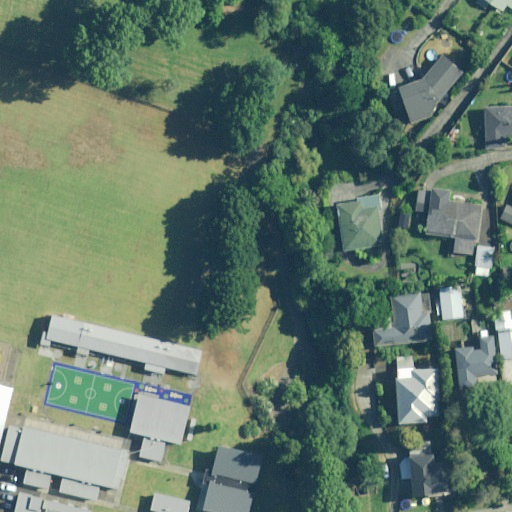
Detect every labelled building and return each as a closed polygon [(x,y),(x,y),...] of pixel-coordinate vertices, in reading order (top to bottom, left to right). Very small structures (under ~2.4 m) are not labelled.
[(511,0),(475,0),(475,1),(488,10),(492,4),(504,13),(509,6),(511,8),(511,0)] [(424,80),(400,88),(413,124),(434,116),(440,102),(447,105),(450,96),(447,95),(467,71),(446,54),(424,80)] [(511,106),(487,107),(487,145),(507,145),(507,137),(511,136),(511,106)] [(419,187),(416,211),(428,212),(425,235),(478,242),(482,205),(452,201),(453,190),(419,187)] [(359,201),(338,205),(347,253),(388,245),(378,194),(358,197),(359,201)] [(511,202),(508,201),(500,217),(511,222),(511,202)] [(496,248),(479,245),(476,268),(493,270),(496,248)] [(439,315),(444,314),(445,320),(464,318),(460,287),(441,289),(442,299),(437,300),(439,315)] [(396,320),(376,323),(380,349),(435,340),(430,313),(426,314),(422,292),(393,297),(396,320)] [(205,351),(54,313),(48,338),(198,375),(205,351)] [(477,317),(466,318),(468,334),(479,333),(477,317)] [(507,319),(498,320),(503,361),(511,359),(511,325),(508,326),(507,319)] [(479,345),(457,347),(461,389),(479,387),(478,376),(500,374),(496,334),(490,335),(489,329),(482,329),(483,337),(479,338),(479,345)] [(10,352),(1,389),(31,396),(40,359),(10,352)] [(411,355),(398,356),(401,425),(429,424),(429,417),(444,417),(442,368),(411,370),(411,355)] [(193,405),(139,392),(130,430),(184,443),(193,405)] [(121,452),(3,421),(0,431),(0,458),(112,487),(121,452)] [(431,440),(410,442),(412,457),(401,458),(403,479),(417,478),(419,499),(454,496),(451,462),(438,463),(438,454),(432,455),(431,440)] [(267,456),(222,445),(215,473),(260,484),(267,456)] [(252,511),(258,490),(213,479),(206,508),(221,511),(252,511)] [(188,511),(192,499),(157,490),(152,508),(167,511),(188,511)]
